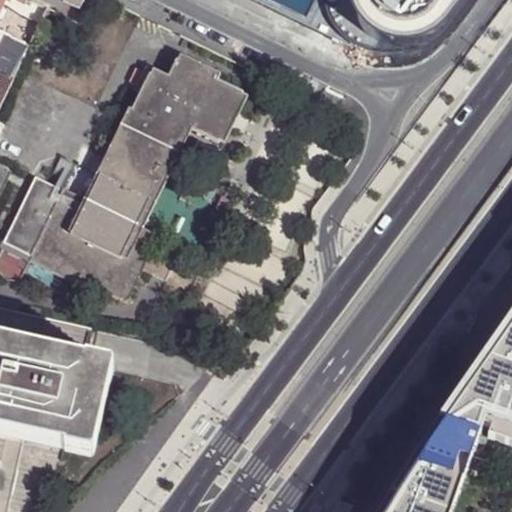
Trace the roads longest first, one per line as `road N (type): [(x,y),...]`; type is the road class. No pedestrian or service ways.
road 1 (secondary): [(227,511),(511,131)]
road 2 (secondary): [(283,511),(511,202)]
road 3 (secondary): [(511,56),(337,292)]
road 4 (secondary): [(337,292),(178,511)]
road 5 (unclassified): [(183,0),(356,83)]
road 6 (unclassified): [(392,122),(335,211),(328,236),(337,292)]
